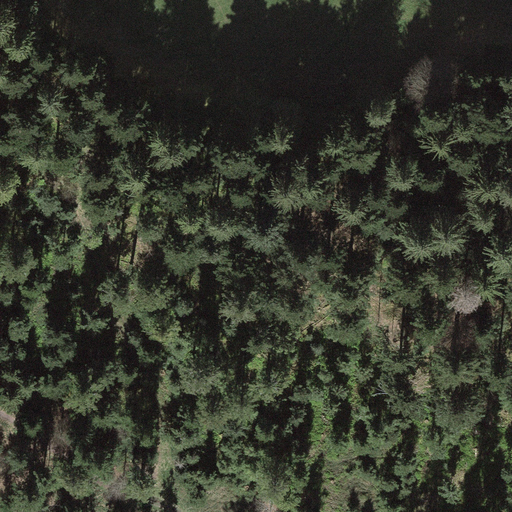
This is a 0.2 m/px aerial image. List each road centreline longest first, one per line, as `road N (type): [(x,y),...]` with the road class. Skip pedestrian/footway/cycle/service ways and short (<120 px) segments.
road 1 (track): [(180,511),(151,375),(82,208),(0,92)]
road 2 (track): [(0,392),(197,511)]
